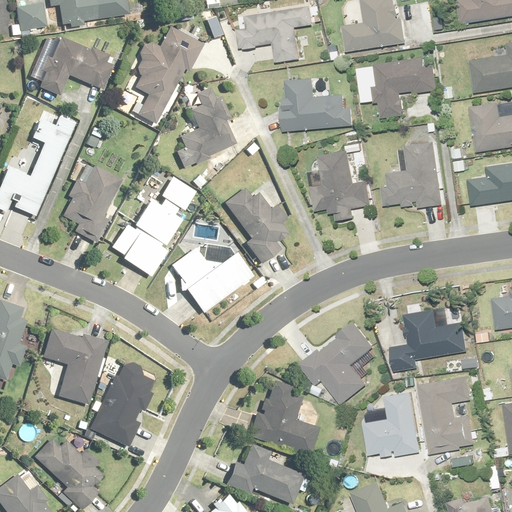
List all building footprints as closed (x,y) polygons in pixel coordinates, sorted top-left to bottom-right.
[(0,0),(0,25),(3,42),(31,37),(26,11),(35,10),(33,0),(0,0)] [(84,0),(85,0),(68,1),(67,0),(40,0),(41,3),(54,1),(56,26),(67,24),(67,28),(109,25),(108,6),(109,6),(108,0),(84,0)] [(511,0),(458,0),(459,5),(444,7),(449,34),(511,24),(511,0)] [(391,29),(386,30),(384,2),(348,6),(351,33),(329,35),(331,62),(393,56),(391,29)] [(286,70),(285,56),(283,37),(300,35),(297,17),(232,24),(235,39),(224,40),(226,61),(262,58),(264,72),(286,70)] [(145,55),(125,54),(117,68),(121,75),(114,84),(121,90),(117,103),(121,103),(112,123),(139,136),(154,105),(154,104),(166,79),(173,82),(188,52),(174,46),(154,36),(145,55)] [(66,56),(45,47),(23,99),(44,108),(54,85),(85,100),(98,73),(66,56)] [(511,50),(497,52),(498,65),(458,70),(462,104),(511,97),(511,50)] [(367,75),(368,97),(363,97),(364,128),(391,127),(390,104),(424,103),(423,72),(367,75)] [(332,106),(307,108),(306,89),(273,91),(274,110),(268,111),(270,142),(335,138),(332,106)] [(183,115),(173,118),(180,142),(164,146),(167,160),(161,162),(167,177),(222,157),(216,141),(215,142),(213,135),(214,135),(205,107),(200,109),(195,96),(179,102),(183,115)] [(502,125),(490,127),(488,112),(458,116),(465,164),(495,160),(495,157),(511,155),(511,109),(501,110),(502,125)] [(0,217),(18,227),(61,133),(45,125),(38,136),(23,127),(13,145),(29,153),(12,183),(0,176),(0,217)] [(253,141),(243,150),(249,157),(259,148),(253,141)] [(428,215),(428,202),(429,202),(428,182),(427,182),(426,155),(389,157),(390,183),(376,183),(376,195),(367,196),(368,217),(392,216),(412,215),(418,215),(428,215)] [(356,192),(338,194),(336,160),(305,162),(308,197),(296,198),(299,222),(318,220),(319,234),(339,232),(338,218),(359,216),(356,192)] [(511,171),(476,176),(477,187),(456,189),(459,216),(511,209),(511,171)] [(92,232),(86,228),(105,191),(73,174),(48,222),(67,232),(60,244),(78,255),(92,232)] [(171,230),(163,225),(167,220),(171,222),(183,200),(157,185),(144,207),(149,210),(146,214),(136,207),(118,234),(123,237),(121,241),(111,234),(93,260),(135,288),(153,262),(148,258),(150,255),(152,257),(171,230)] [(274,245),(263,231),(236,195),(204,218),(231,254),(226,257),(239,276),(264,259),(261,255),(274,245)] [(194,272),(181,255),(154,276),(164,288),(165,301),(172,302),(189,325),(218,302),(240,287),(222,261),(209,270),(194,272)] [(511,298),(501,300),(501,306),(479,307),(481,343),(511,340),(511,298)] [(12,318),(0,314),(0,373),(3,375),(13,342),(5,339),(12,318)] [(429,366),(428,365),(453,363),(450,334),(425,337),(424,321),(392,324),(396,370),(429,366)] [(24,373),(52,383),(44,407),(72,416),(92,351),(64,342),(64,344),(37,335),(24,373)] [(345,336),(283,374),(296,396),(306,390),(321,415),(351,398),(336,372),(359,358),(345,336)] [(478,367),(477,359),(463,361),(464,369),(478,367)] [(511,361),(509,362),(511,377),(499,378),(502,401),(511,399),(511,361)] [(147,391),(106,369),(68,441),(110,463),(147,391)] [(428,390),(404,393),(413,467),(446,463),(446,461),(460,460),(457,426),(442,428),(440,414),(456,412),(453,387),(428,390)] [(268,458),(293,466),(302,437),(279,429),(287,410),(257,398),(238,447),(268,458)] [(404,437),(404,434),(404,428),(403,428),(400,402),(372,405),(376,430),(350,432),(352,467),(406,463),(404,437)] [(511,412),(491,415),(495,462),(511,460),(511,412)] [(91,484),(61,454),(51,464),(36,448),(17,466),(61,511),(70,511),(85,499),(81,494),(91,484)] [(277,511),(287,484),(255,473),(259,462),(236,454),(230,472),(221,468),(211,494),(225,499),(226,498),(244,504),(244,503),(271,511),(277,511)] [(511,485),(498,486),(500,511),(511,511),(511,474),(511,475),(511,485)] [(26,511),(4,482),(0,484),(0,511),(26,511)] [(336,503),(339,511),(370,511),(364,493),(336,503)] [(224,511),(213,502),(202,511),(224,511)] [(483,511),(482,503),(441,511),(483,511)]
